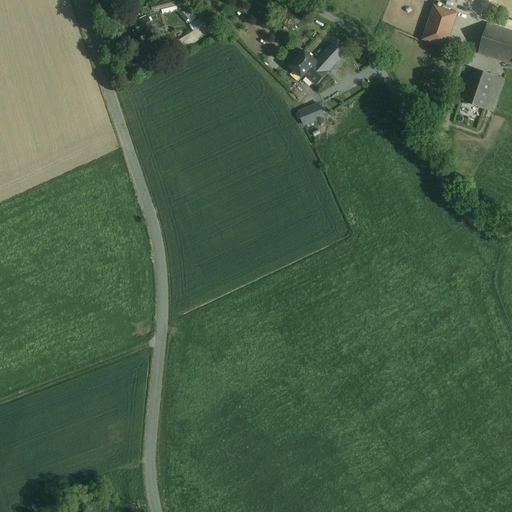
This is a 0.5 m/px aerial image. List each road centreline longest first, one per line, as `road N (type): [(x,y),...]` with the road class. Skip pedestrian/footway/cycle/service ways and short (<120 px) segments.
road 1 (unclassified): [(156,511),(149,473),(158,249),(79,0)]
road 2 (unclassified): [(292,0),(364,41),(464,213),(511,235)]
road 3 (track): [(160,339),(0,400)]
